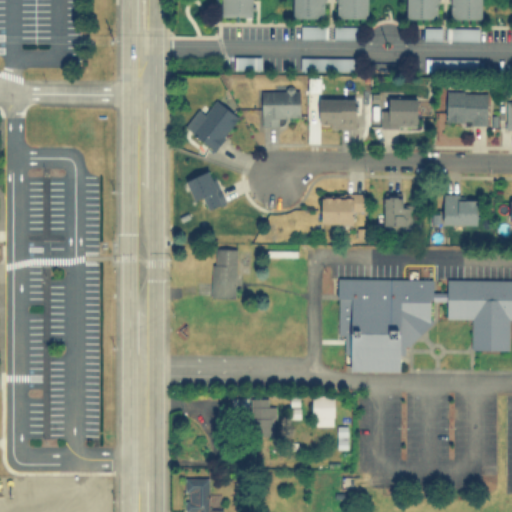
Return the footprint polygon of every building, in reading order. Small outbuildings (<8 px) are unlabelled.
[(254,15),(254,0),(220,0),(220,15),(254,15)] [(324,0),(291,0),(291,16),(324,16),(324,0)] [(368,17),(368,0),(335,0),(335,16),(368,17)] [(437,0),(405,0),(405,17),(437,17),(437,0)] [(449,0),(449,17),(481,17),(481,0),(449,0)] [(300,38),(326,38),(326,25),(300,25),(300,38)] [(333,38),(359,39),(359,26),(333,26),(333,38)] [(423,40),(440,40),(440,27),(423,27),(423,40)] [(445,40),(477,40),(478,27),(445,27),(445,40)] [(260,69),(260,56),(233,56),(233,69),(260,69)] [(352,69),(352,57),(300,56),(300,69),(352,69)] [(476,58),(425,58),(425,69),(476,69),(476,58)] [(260,86),(260,124),(286,124),(286,114),(299,114),(299,86),(260,86)] [(486,90),(445,90),(445,123),(486,123),(486,90)] [(318,97),(318,126),(354,126),(354,97),(318,97)] [(416,97),(380,97),(380,126),(416,126),(416,97)] [(215,149),(238,114),(215,98),(205,113),(196,107),(183,127),(215,149)] [(224,200),(209,168),(185,179),(194,201),(203,197),(208,208),(224,200)] [(351,222),(351,210),(364,210),(364,193),(319,193),(319,222),(351,222)] [(476,193),(442,193),(442,222),(476,222),(476,193)] [(382,225),(412,225),(412,205),(401,205),(401,194),(382,194),(382,225)] [(235,246),(211,246),(211,295),(235,295),(235,246)] [(511,279),(511,317),(508,317),(508,348),(470,348),(471,318),(445,318),(445,300),(429,300),(428,320),(397,349),(397,370),(349,369),(350,334),(336,334),(337,277),(431,278),(431,291),(445,291),(445,278),(511,279)] [(311,424),(332,424),(332,394),(311,394),(311,424)] [(271,417),(270,396),(250,396),(251,417),(271,417)] [(348,425),(337,425),(337,447),(348,447),(348,425)] [(221,511),(221,508),(209,508),(209,476),(184,476),(184,511),(221,511)]
